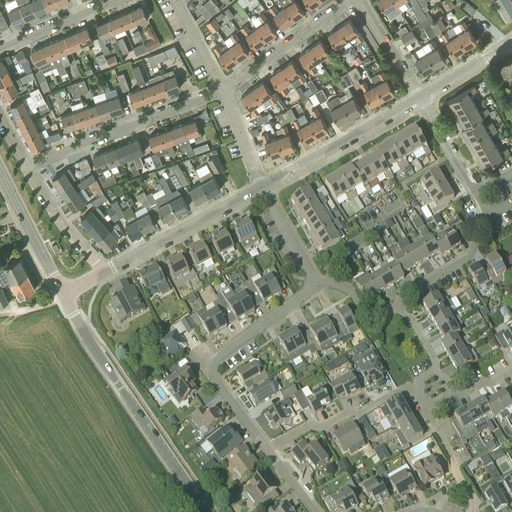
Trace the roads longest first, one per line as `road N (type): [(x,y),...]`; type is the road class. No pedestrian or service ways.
road 1 (secondary): [(207,511),(62,295)]
road 2 (residential): [(316,286),(214,362),(216,384),(266,449)]
road 3 (residential): [(26,165),(222,89)]
road 4 (tertiary): [(261,186),(419,98)]
road 5 (tertiary): [(104,273),(261,186)]
road 6 (residential): [(266,449),(307,426),(359,415),(406,386),(418,389)]
road 7 (residential): [(222,89),(348,0)]
road 8 (residential): [(400,312),(405,293),(470,257),(487,213)]
road 9 (secondary): [(62,295),(0,171)]
road 10 (residential): [(104,273),(26,165)]
road 11 (residential): [(115,0),(0,50)]
